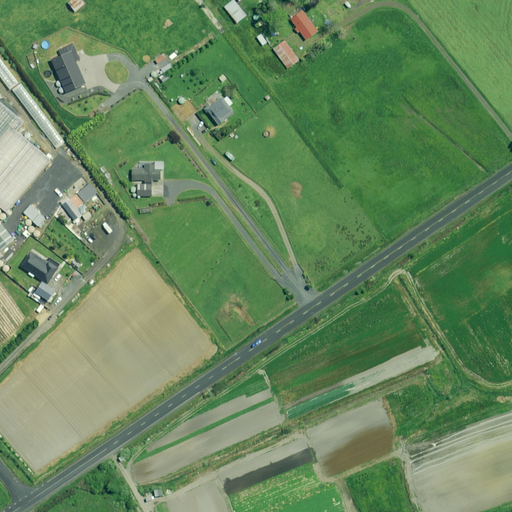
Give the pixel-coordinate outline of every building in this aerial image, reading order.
[(81,0),(69,0),(67,2),(74,11),(84,3),(81,0)] [(247,16),(234,0),(233,0),(225,7),(237,23),(247,16)] [(306,39),(318,30),(302,9),(290,19),(296,26),(294,28),(296,31),(298,32),(299,31),(306,39)] [(287,43),(286,41),(284,39),(273,48),(287,67),(299,59),(297,57),(287,43)] [(64,93),(65,95),(87,85),(76,61),(79,60),(72,44),(58,50),(61,56),(51,61),(60,81),(55,83),(60,94),(64,93)] [(173,67),(169,62),(161,69),(164,73),(173,67)] [(123,69),(132,78),(133,77),(136,80),(138,78),(135,75),(137,74),(128,65),(123,69)] [(165,73),(159,77),(163,81),(168,77),(165,73)] [(20,83),(11,90),(56,149),(65,142),(20,83)] [(176,91),(168,98),(171,101),(179,95),(176,91)] [(191,92),(185,96),(189,101),(194,97),(191,92)] [(207,111),(218,124),(232,112),(231,110),(232,109),(226,102),(229,100),(226,96),(223,98),(221,96),(213,103),(211,104),(208,106),(206,109),(204,107),(203,108),(206,112),(207,111)] [(187,101),(178,109),(184,117),(194,109),(187,101)] [(0,104),(0,206),(6,212),(49,161),(9,127),(16,118),(0,104)] [(156,113),(160,120),(168,115),(163,108),(156,113)] [(155,170),(155,165),(145,165),(145,170),(132,169),(132,181),(160,182),(160,170),(155,170)] [(75,202),(77,201),(81,198),(82,200),(81,201),(82,203),(96,192),(93,187),(92,188),(89,183),(64,202),(64,208),(74,220),(81,215),(73,204),(75,202)] [(72,188),(69,183),(64,186),(68,191),(72,188)] [(152,184),(138,183),(137,196),(151,197),(152,184)] [(45,219),(31,206),(24,213),(38,226),(45,219)] [(49,301),(57,290),(49,284),(60,267),(51,261),(50,263),(32,251),(22,266),(31,272),(30,274),(35,277),(36,276),(44,281),(37,292),(49,301)] [(162,489),(153,491),(155,497),(164,496),(162,489)]
